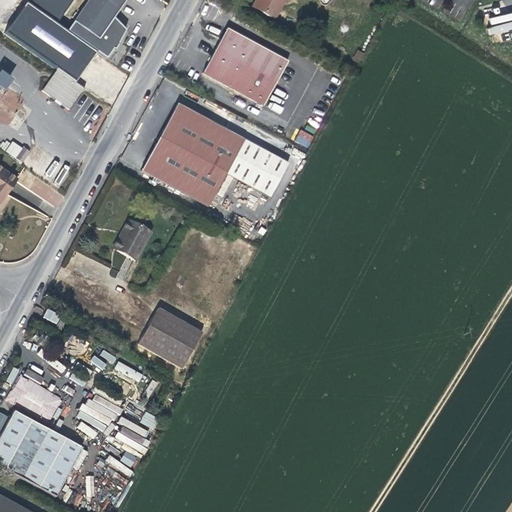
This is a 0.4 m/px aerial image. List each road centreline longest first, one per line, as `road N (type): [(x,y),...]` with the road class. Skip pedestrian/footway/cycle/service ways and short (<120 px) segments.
road 1 (residential): [(18,294),(178,0)]
road 2 (track): [(372,511),(511,290)]
